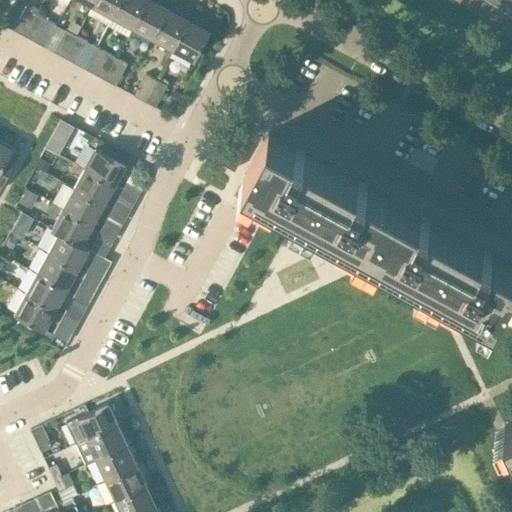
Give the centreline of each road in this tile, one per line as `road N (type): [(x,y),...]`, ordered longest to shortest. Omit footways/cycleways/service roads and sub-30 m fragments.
road 1 (residential): [(226,74),(71,378),(0,415)]
road 2 (residential): [(511,232),(226,74)]
road 3 (residential): [(270,0),(511,130)]
